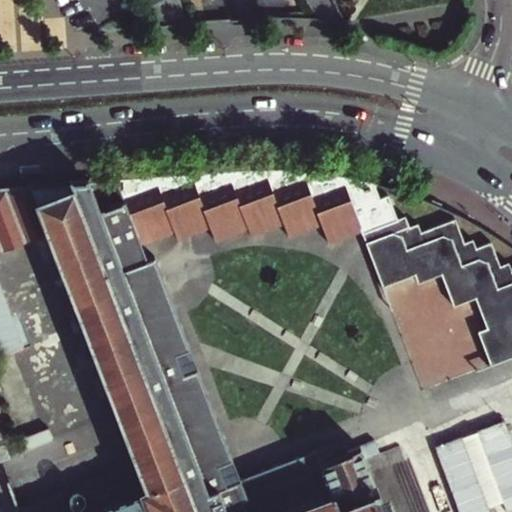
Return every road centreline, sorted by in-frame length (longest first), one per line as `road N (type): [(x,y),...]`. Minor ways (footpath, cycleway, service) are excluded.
road 1 (primary): [(482,113),(416,88),(315,70),(0,88)]
road 2 (primary): [(0,134),(178,115),(304,112),(391,125),(466,152)]
